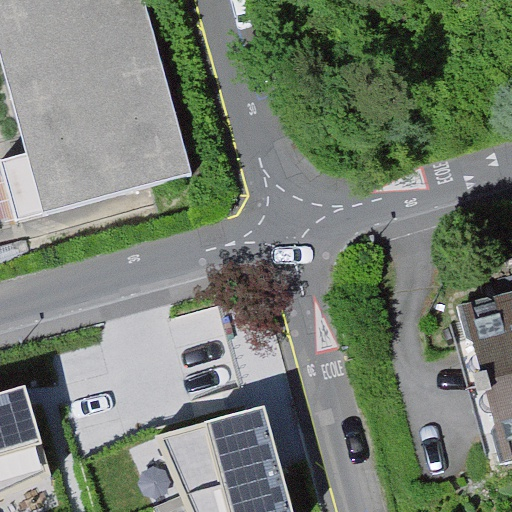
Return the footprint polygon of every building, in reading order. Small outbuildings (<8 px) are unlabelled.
[(147,0),(0,0),(0,40),(45,219),(193,181),(147,0)] [(511,303),(471,314),(490,393),(511,387),(511,303)] [(25,387),(0,394),(0,491),(47,467),(29,402),(25,387)] [(511,387),(490,393),(508,470),(511,469),(511,387)] [(289,511),(262,411),(159,438),(190,511),(289,511)]
